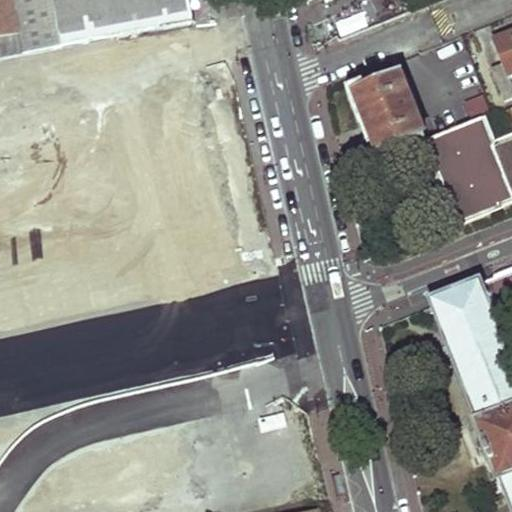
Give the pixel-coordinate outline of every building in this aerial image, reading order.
[(24,56),(192,25),(187,0),(0,0),(0,38),(20,34),(24,56)] [(0,60),(24,56),(20,34),(0,38),(0,60)] [(511,79),(511,39),(511,40),(511,45),(498,51),(504,67),(493,73),(503,95),(511,91),(511,83),(511,80),(511,79)] [(357,101),(378,164),(427,145),(402,81),(357,101)] [(450,113),(457,133),(482,124),(474,104),(450,113)] [(511,111),(507,113),(511,125),(511,143),(495,150),(484,123),(482,124),(457,133),(427,145),(457,221),(460,220),(461,224),(462,226),(500,211),(500,209),(511,204),(511,111)] [(505,484),(511,500),(511,365),(494,321),(511,314),(511,278),(481,291),(480,289),(434,307),(435,309),(483,428),(479,429),(489,456),(501,485),(505,484)]
